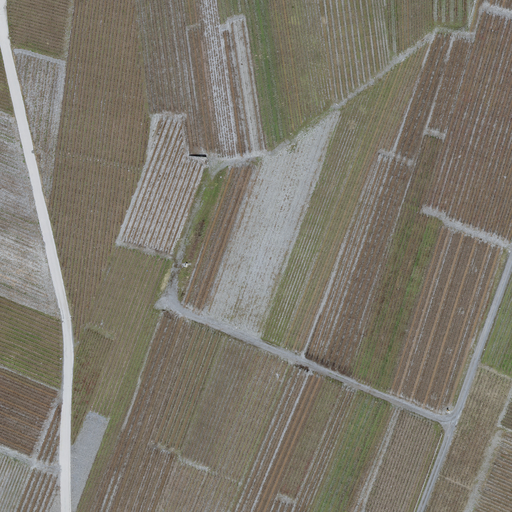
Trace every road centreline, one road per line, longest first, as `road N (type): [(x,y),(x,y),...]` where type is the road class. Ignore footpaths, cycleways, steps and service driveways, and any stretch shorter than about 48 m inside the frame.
road 1 (track): [(63,511),(66,327),(1,0)]
road 2 (track): [(420,511),(511,260)]
